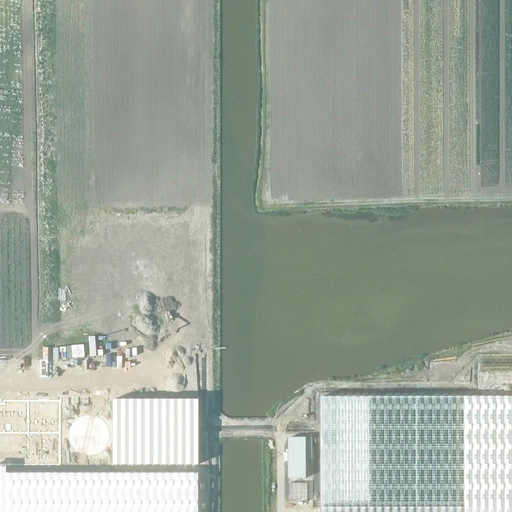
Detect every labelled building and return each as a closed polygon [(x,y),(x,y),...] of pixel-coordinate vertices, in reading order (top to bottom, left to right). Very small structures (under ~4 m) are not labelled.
[(511,511),(511,397),(320,398),(320,511),(511,511)] [(196,398),(110,398),(110,463),(196,463),(196,398)] [(60,465),(60,400),(3,400),(3,403),(0,403),(0,465),(4,465),(51,465),(57,465),(60,465)] [(306,438),(288,438),(288,478),(306,478),(306,438)] [(0,511),(196,511),(196,474),(58,474),(51,474),(4,474),(4,465),(0,465),(0,511)]
